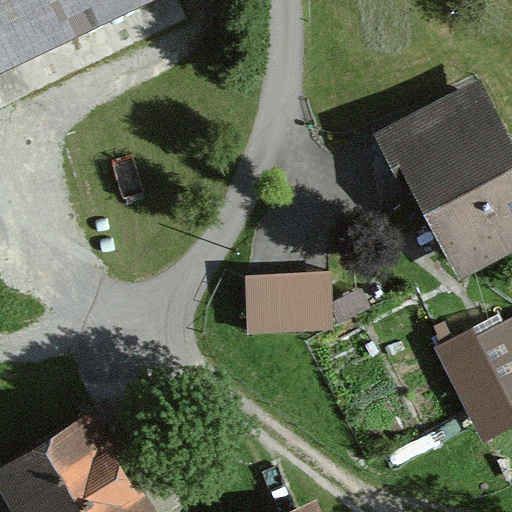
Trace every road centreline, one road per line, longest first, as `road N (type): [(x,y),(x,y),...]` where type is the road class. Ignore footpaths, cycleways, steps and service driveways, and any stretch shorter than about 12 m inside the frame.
road 1 (track): [(288,0),(291,50),(243,196),(193,284),(51,346),(0,344)]
road 2 (track): [(126,313),(362,511)]
